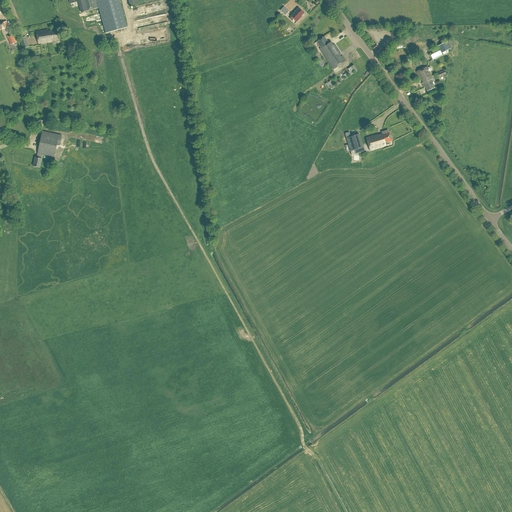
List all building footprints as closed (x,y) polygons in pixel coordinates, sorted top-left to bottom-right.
[(123,14),(118,0),(79,0),(83,12),(98,8),(100,13),(84,17),(86,25),(102,21),(105,34),(127,28),(123,14)] [(130,17),(154,9),(152,3),(128,10),(130,17)] [(278,8),(284,14),(288,11),(282,5),(278,8)] [(294,19),(296,22),(301,17),(304,13),(299,8),(290,16),(291,17),(289,19),(292,21),(294,19)] [(138,17),(138,20),(133,20),(133,22),(136,22),(139,22),(140,24),(145,24),(144,16),(138,17)] [(60,38),(58,30),(48,32),(48,30),(36,32),(38,44),(41,43),(41,44),(51,43),(51,42),(57,41),(57,39),(60,38)] [(10,45),(18,41),(15,34),(7,38),(10,45)] [(19,39),(22,49),(28,47),(25,37),(19,39)] [(320,48),(319,49),(327,61),(332,70),(345,61),(346,61),(342,56),(341,57),(339,54),(340,54),(340,53),(335,44),(334,45),(333,45),(331,42),(330,42),(329,43),(328,43),(324,37),(316,42),(320,48)] [(439,50),(430,55),(433,60),(442,55),(441,53),(451,48),(447,41),(437,46),(439,50)] [(325,74),(330,71),(315,43),(309,46),(312,51),(307,54),(309,57),(307,58),(312,69),(317,67),(313,59),(316,57),(325,74)] [(427,78),(431,76),(429,72),(431,70),(430,67),(427,68),(427,67),(416,72),(420,81),(421,80),(427,77),(427,78)] [(346,69),(317,84),(319,89),(349,74),(346,69)] [(434,83),(431,76),(427,78),(427,77),(421,80),(423,83),(421,84),(423,89),(425,88),(427,92),(435,88),(432,83),(434,83)] [(299,104),(298,103),(294,113),(308,120),(315,105),(301,99),(299,104)] [(386,143),(391,142),(389,133),(388,130),(381,132),(382,135),(377,137),(377,135),(366,139),(370,151),(383,147),(387,146),(386,143)] [(54,157),(57,145),(59,146),(61,136),(59,136),(42,132),(36,158),(35,157),(33,166),(39,168),(41,159),(40,159),(41,154),(54,157)] [(350,151),(354,149),(355,154),(359,152),(358,148),(362,147),(358,135),(351,137),(346,138),(350,151)]
